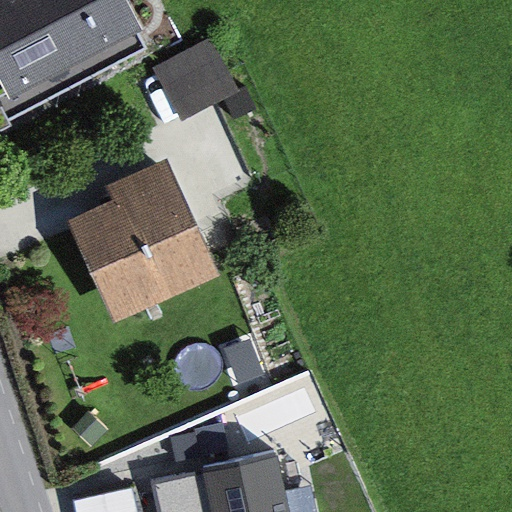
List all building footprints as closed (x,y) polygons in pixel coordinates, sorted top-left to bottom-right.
[(162,31),(146,0),(0,0),(0,59),(20,101),(162,31)] [(224,41),(168,71),(194,123),(252,93),(224,41)] [(256,238),(222,160),(188,176),(223,255),(256,238)] [(127,204),(86,222),(130,322),(233,278),(223,255),(188,176),(182,162),(120,188),(127,204)] [(306,511),(294,453),(166,480),(172,511),(306,511)] [(146,511),(142,485),(83,493),(85,511),(146,511)]
